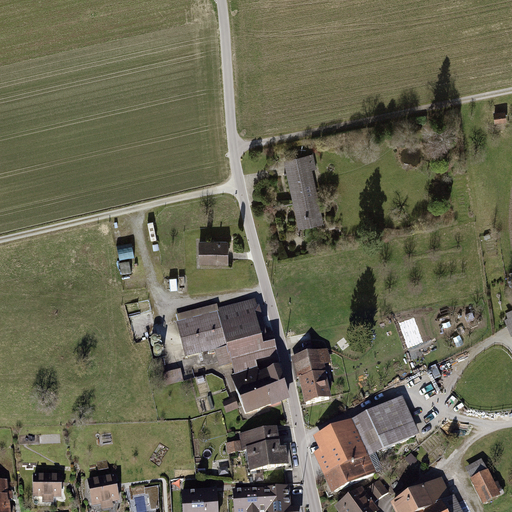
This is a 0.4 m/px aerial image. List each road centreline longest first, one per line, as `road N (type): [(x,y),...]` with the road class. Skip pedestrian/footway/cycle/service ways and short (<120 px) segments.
road 1 (residential): [(239,185),(317,511)]
road 2 (track): [(233,148),(511,91)]
road 3 (track): [(0,240),(239,185)]
road 4 (track): [(221,0),(239,185)]
